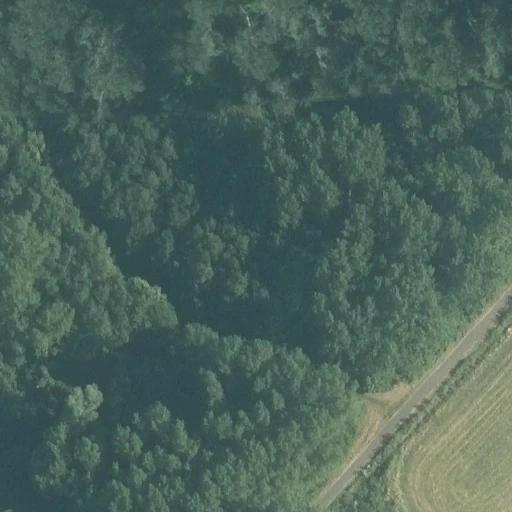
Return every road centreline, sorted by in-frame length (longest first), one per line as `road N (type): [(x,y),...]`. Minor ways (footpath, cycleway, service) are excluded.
road 1 (unknown): [(0,463),(174,352),(167,321),(0,109)]
road 2 (unknown): [(511,272),(391,398),(174,352)]
